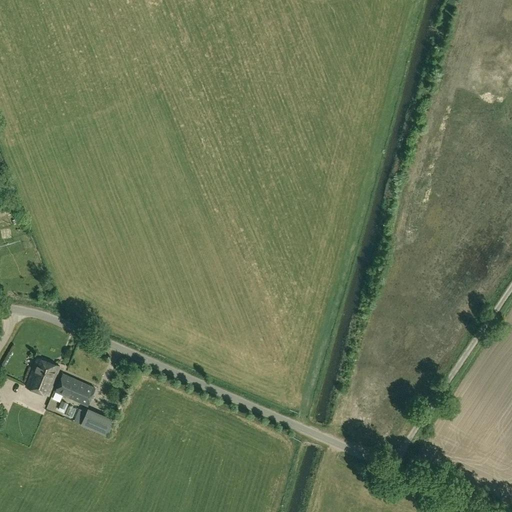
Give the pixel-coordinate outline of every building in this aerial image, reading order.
[(48,396),(59,367),(37,358),(25,387),(48,396)] [(56,391),(88,405),(96,388),(64,374),(56,391)] [(41,428),(41,413),(12,412),(11,430),(15,430),(15,422),(29,422),(28,427),(41,428)] [(50,431),(52,418),(43,417),(41,430),(50,431)] [(107,435),(113,424),(104,420),(98,431),(107,435)] [(59,446),(97,459),(105,434),(68,422),(59,446)]
